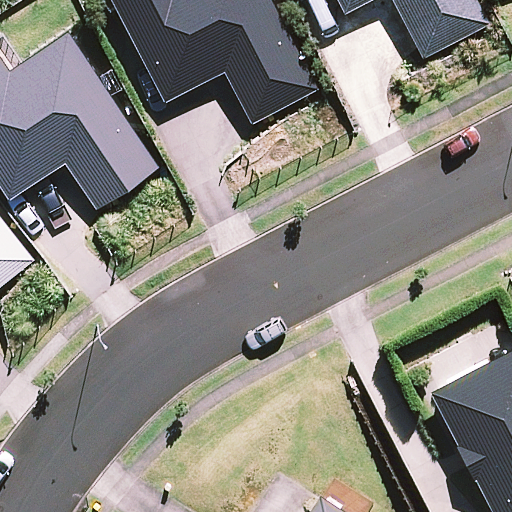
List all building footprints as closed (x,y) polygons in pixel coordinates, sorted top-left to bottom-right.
[(318,89),(272,0),(113,0),(165,100),(225,69),(253,122),(318,89)] [(395,0),(424,56),(489,23),(477,0),(339,0),(345,11),(366,0),(395,0)] [(96,206),(160,166),(71,27),(10,66),(0,51),(0,181),(9,195),(66,159),(96,206)] [(0,286),(36,260),(0,212),(0,286)] [(511,511),(511,343),(426,389),(492,511),(511,511)] [(335,511),(320,502),(314,511),(335,511)]
